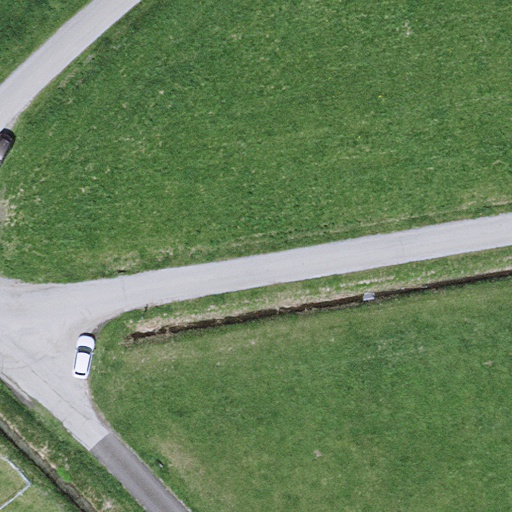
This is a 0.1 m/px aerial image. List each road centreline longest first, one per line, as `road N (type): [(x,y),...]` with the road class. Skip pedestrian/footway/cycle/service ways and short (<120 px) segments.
road 1 (track): [(511,234),(0,318)]
road 2 (track): [(153,511),(0,318)]
road 3 (track): [(117,0),(0,109)]
